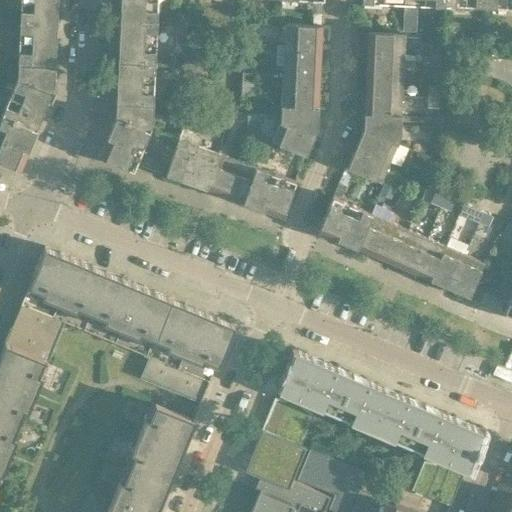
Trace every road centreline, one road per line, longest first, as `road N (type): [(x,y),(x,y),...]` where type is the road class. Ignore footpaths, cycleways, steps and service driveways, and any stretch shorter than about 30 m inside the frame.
road 1 (residential): [(344,0),(339,120),(271,302)]
road 2 (residential): [(511,404),(271,302)]
road 3 (residential): [(271,302),(33,207)]
road 4 (residential): [(185,511),(271,302)]
road 5 (residential): [(33,207),(82,81),(85,0)]
